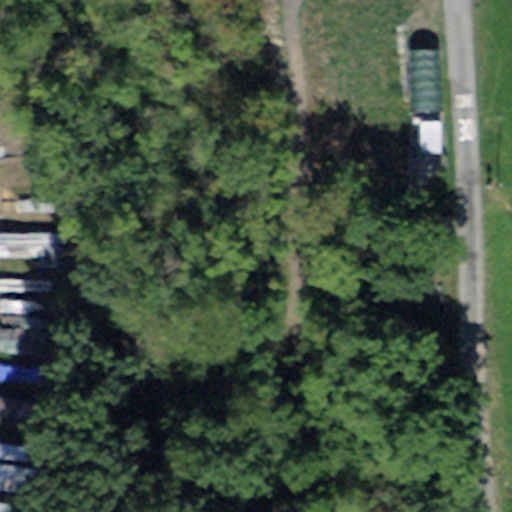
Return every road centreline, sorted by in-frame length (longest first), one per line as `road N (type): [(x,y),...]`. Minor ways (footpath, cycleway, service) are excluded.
road 1 (track): [(465,170),(476,511)]
road 2 (residential): [(457,0),(465,170)]
